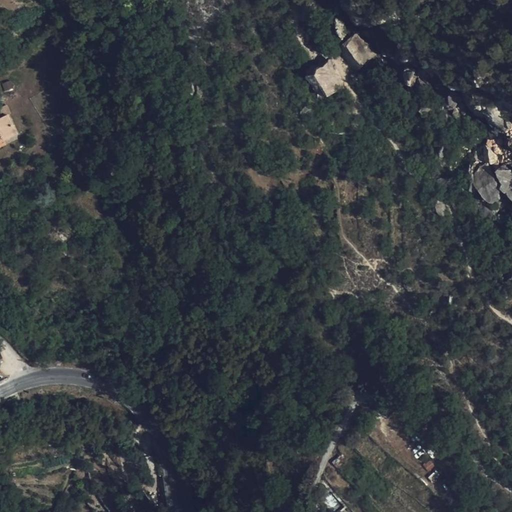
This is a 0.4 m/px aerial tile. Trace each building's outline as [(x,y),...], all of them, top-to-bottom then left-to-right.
[(343,44),(360,66),(375,55),(357,32),(343,44)] [(312,74),(328,96),(338,88),(328,75),(332,72),(326,64),(312,74)] [(13,111),(9,103),(2,107),(5,115),(11,112),(13,111)] [(19,130),(11,112),(5,115),(0,117),(0,140),(7,137),(19,130)] [(0,146),(9,142),(7,137),(0,140),(0,146)] [(511,168),(475,172),(477,193),(508,190),(510,206),(511,206),(511,168)] [(39,301),(36,291),(25,295),(28,306),(39,301)] [(427,471),(434,467),(430,460),(423,464),(427,471)]
